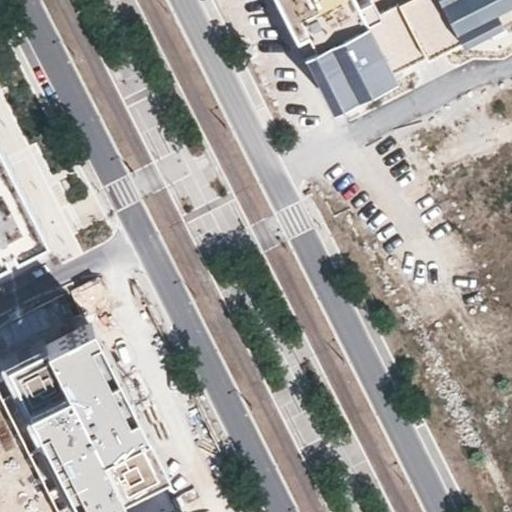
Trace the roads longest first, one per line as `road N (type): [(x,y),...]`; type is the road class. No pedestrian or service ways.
road 1 (primary): [(444,511),(274,175)]
road 2 (primary): [(148,236),(281,511)]
road 3 (residential): [(274,175),(511,54)]
road 4 (primary): [(29,0),(148,236)]
road 5 (primary): [(274,175),(186,0)]
road 6 (residential): [(0,311),(148,236)]
